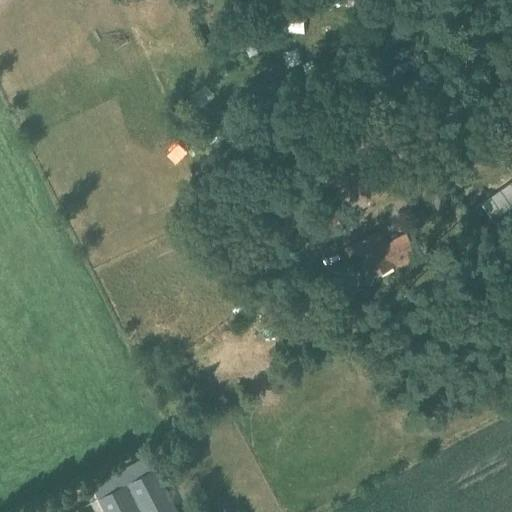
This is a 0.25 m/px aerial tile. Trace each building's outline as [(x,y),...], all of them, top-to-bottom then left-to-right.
[(332,178),(399,144),(380,109),(313,143),(332,178)] [(511,180),(481,202),(495,222),(511,210),(511,180)] [(320,244),(347,228),(335,207),(307,224),(320,244)] [(387,246),(379,231),(351,246),(367,278),(394,264),(395,266),(416,255),(406,236),(387,246)] [(276,271),(299,258),(288,234),(264,248),(276,271)] [(323,244),(327,254),(345,247),(340,237),(323,244)] [(179,511),(156,467),(156,468),(149,455),(109,474),(115,489),(97,498),(104,511),(179,511)]
